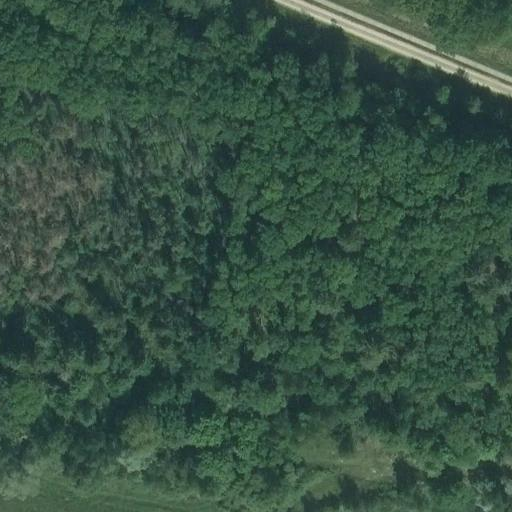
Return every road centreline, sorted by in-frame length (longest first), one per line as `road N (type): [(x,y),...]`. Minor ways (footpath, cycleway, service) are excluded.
road 1 (track): [(511,472),(282,459),(246,471),(194,507),(0,464)]
road 2 (track): [(0,405),(50,381),(65,211),(119,3)]
road 3 (track): [(472,78),(285,0)]
